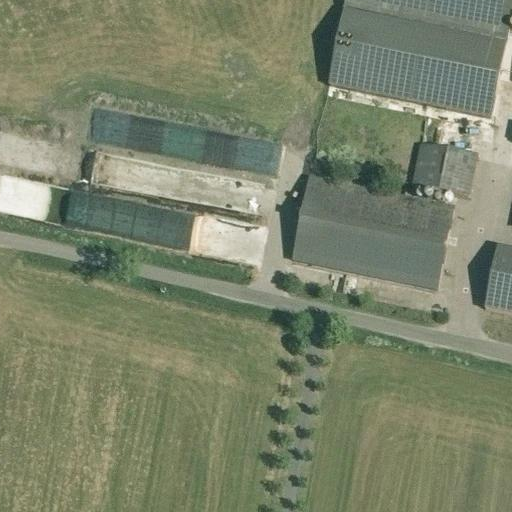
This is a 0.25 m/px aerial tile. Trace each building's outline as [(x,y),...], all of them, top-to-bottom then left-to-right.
[(511,0),(347,0),(346,9),(508,42),(511,20),(511,0)] [(490,130),(508,42),(346,9),(328,96),(490,130)] [(470,200),(479,157),(421,145),(412,188),(470,200)] [(437,291),(454,210),(310,179),(293,261),(437,291)] [(511,250),(498,247),(485,311),(511,316),(511,250)]
